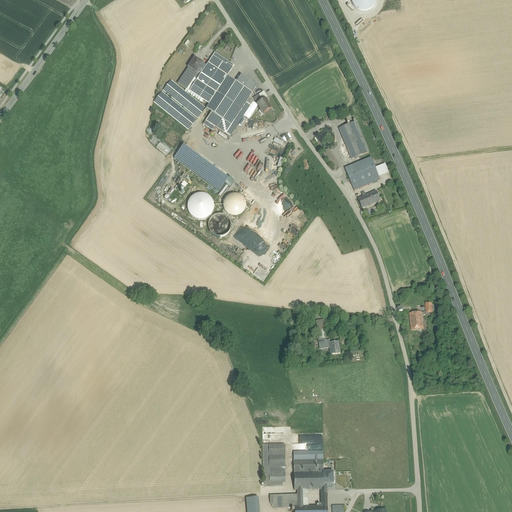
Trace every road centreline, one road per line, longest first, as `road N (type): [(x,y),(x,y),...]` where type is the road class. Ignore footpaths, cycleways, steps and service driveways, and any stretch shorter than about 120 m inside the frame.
road 1 (residential): [(419,511),(408,371),(377,253),(214,0)]
road 2 (primary): [(321,0),(511,435)]
road 3 (track): [(511,401),(416,162),(511,152)]
road 4 (track): [(268,493),(0,508)]
road 5 (track): [(338,0),(416,162)]
road 6 (secondary): [(86,0),(0,118)]
